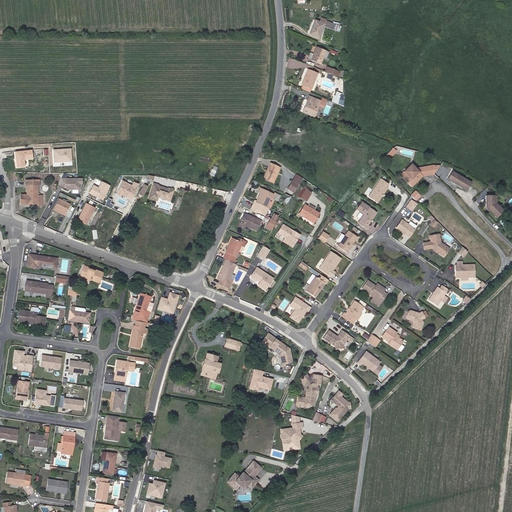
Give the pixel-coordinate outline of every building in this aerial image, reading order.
[(339,26),(329,23),(329,24),(319,21),(313,35),(322,39),(327,28),(337,32),(339,26)] [(316,62),(324,65),(329,51),(321,48),(316,62)] [(323,72),(335,76),(337,71),(325,66),(323,72)] [(322,75),(310,70),(304,86),(315,91),(322,75)] [(340,97),(338,97),(335,103),(348,108),(348,96),(341,94),(340,97)] [(317,118),(324,103),(315,99),(313,103),(311,102),(306,113),(317,118)] [(328,101),(322,115),(327,117),(333,103),(328,101)] [(384,161),(387,164),(393,157),(391,154),(384,161)] [(271,163),(264,180),(273,184),(279,167),(271,163)] [(442,167),(436,166),(428,166),(428,175),(436,174),(442,167)] [(275,185),(282,168),(279,167),(273,184),(275,185)] [(414,189),(425,179),(414,167),(404,177),(405,178),(404,179),(414,189)] [(293,194),(301,177),(294,174),(286,190),(293,194)] [(468,192),(472,185),(452,174),(448,181),(468,192)] [(72,179),(64,175),(60,184),(63,186),(66,179),(71,181),(72,179)] [(67,188),(71,181),(66,179),(63,186),(67,188)] [(42,196),(38,196),(37,185),(35,185),(35,180),(26,180),(26,186),(27,185),(27,195),(27,196),(21,196),(21,204),(38,204),(38,205),(42,205),(42,196)] [(389,188),(391,185),(383,180),(372,198),(380,203),(384,198),(382,197),(384,194),(386,195),(390,189),(389,188)] [(168,190),(157,186),(158,185),(153,184),(149,198),(157,201),(158,198),(170,202),(174,192),(171,191),(168,190)] [(138,194),(142,196),(147,187),(143,185),(138,194)] [(305,201),(310,192),(302,188),(297,196),(305,201)] [(269,209),(267,208),(273,196),(262,190),(261,193),(262,194),(258,203),(256,202),(252,211),(265,217),(269,209)] [(420,200),(424,196),(420,191),(415,196),(420,200)] [(112,210),(122,215),(127,204),(113,197),(108,208),(112,210)] [(57,210),(56,212),(59,214),(60,211),(65,214),(70,204),(66,202),(67,200),(63,198),(61,200),(58,199),(53,208),(57,210)] [(497,220),(503,213),(496,206),(496,198),(487,198),(487,210),(497,220)] [(86,224),(94,207),(86,203),(78,220),(86,224)] [(358,211),(365,215),(359,225),(368,231),(370,227),(369,226),(378,213),(363,203),(358,211)] [(102,218),(106,220),(112,210),(108,208),(102,218)] [(316,226),(322,218),(308,209),(303,218),(316,226)] [(244,229),(246,225),(258,231),(262,223),(250,216),(247,222),(243,221),(239,227),(244,229)] [(279,224),(272,221),(269,228),(275,231),(279,224)] [(413,240),(418,232),(420,229),(414,225),(411,228),(405,223),(400,231),(406,235),(407,235),(409,236),(409,238),(413,240)] [(275,233),(282,237),(280,242),(291,248),(299,234),(280,224),(275,233)] [(324,242),(328,234),(320,231),(316,239),(324,242)] [(339,240),(343,243),(340,247),(347,253),(350,249),(351,250),(360,237),(350,231),(347,236),(343,234),(339,240)] [(440,252),(442,254),(442,256),(447,260),(454,252),(445,246),(443,236),(433,238),(434,244),(426,246),(428,252),(435,251),(437,253),(440,252)] [(230,256),(228,262),(230,263),(236,266),(246,245),(238,241),(235,247),(234,247),(230,255),(230,256)] [(471,252),(466,247),(462,253),(468,257),(471,252)] [(259,258),(265,262),(271,252),(265,249),(259,258)] [(29,253),(27,266),(37,268),(37,265),(56,268),(58,258),(29,253)] [(336,267),(337,267),(342,260),(332,253),(321,269),(333,278),(336,273),(333,272),(336,267)] [(455,264),(455,274),(458,274),(460,277),(467,277),(475,277),(475,264),(462,264),(462,261),(457,261),(457,264),(455,264)] [(236,266),(230,263),(227,269),(236,274),(239,268),(236,266)] [(83,265),(79,277),(85,279),(85,277),(90,279),(100,282),(103,273),(83,265)] [(232,287),(230,286),(236,274),(227,269),(220,282),(224,283),(222,287),(230,291),(232,287)] [(263,285),(260,288),(268,293),(275,283),(259,271),(254,279),(255,280),(260,283),(261,284),(262,282),(264,284),(263,285)] [(318,278),(312,286),(308,292),(317,298),(322,291),(321,290),(323,288),(324,288),(326,285),(328,285),(331,281),(323,276),(322,279),(320,278),(319,279),(318,278)] [(312,286),(318,278),(315,276),(310,284),(312,286)] [(26,280),(25,290),(45,293),(45,296),(51,297),(53,285),(47,285),(48,283),(26,280)] [(385,304),(390,295),(387,293),(387,292),(380,287),(379,287),(378,289),(376,287),(376,285),(371,282),(366,291),(385,304)] [(448,295),(443,291),(440,289),(431,302),(439,308),(442,303),(446,298),(448,295)] [(174,314),(180,295),(170,292),(168,298),(161,296),(157,309),(174,314)] [(141,293),(134,310),(146,314),(147,310),(150,311),(151,311),(153,303),(150,302),(152,296),(141,293)] [(292,306),(298,310),(294,315),(295,319),(300,323),(303,319),(306,315),(309,311),(310,312),(313,308),(297,298),(292,306)] [(349,315),(348,314),(345,318),(356,325),(359,321),(359,319),(362,315),(364,314),(367,309),(358,303),(349,315)] [(75,306),(72,306),(71,310),(70,310),(69,319),(89,322),(90,313),(75,310),(75,306)] [(272,308),(268,312),(275,316),(278,312),(272,308)] [(31,311),(20,310),(18,320),(36,323),(35,325),(44,326),(45,317),(37,316),(37,312),(31,311)] [(427,320),(424,314),(421,316),(413,313),(411,314),(409,319),(411,322),(415,324),(416,323),(417,325),(416,326),(414,330),(423,332),(425,325),(424,322),(427,320)] [(143,328),(134,326),(133,326),(129,345),(139,347),(143,328)] [(399,336),(400,335),(392,330),(386,340),(393,345),(392,347),(401,352),(406,343),(402,341),(398,338),(399,336)] [(346,332),(341,338),(332,331),(326,340),(339,348),(347,347),(351,341),(355,344),(358,340),(346,332)] [(267,334),(262,342),(270,347),(275,339),(267,334)] [(370,343),(375,347),(379,341),(374,337),(370,343)] [(227,338),(225,346),(238,350),(240,342),(227,338)] [(274,350),(279,342),(275,339),(270,347),(274,350)] [(292,362),(289,349),(279,342),(274,350),(281,354),(283,364),(292,362)] [(32,371),(34,355),(25,355),(25,350),(14,349),(12,370),(32,371)] [(362,367),(364,365),(368,368),(369,366),(376,372),(380,366),(382,364),(368,353),(359,365),(362,367)] [(212,377),(214,371),(216,371),(218,363),(215,362),(217,356),(207,354),(206,358),(208,359),(205,370),(203,369),(202,374),(212,377)] [(41,367),(61,369),(62,357),(42,355),(41,367)] [(89,375),(90,361),(69,360),(68,373),(76,374),(89,375)] [(127,362),(118,360),(117,367),(115,367),(114,379),(125,381),(127,362)] [(379,376),(384,369),(380,366),(376,372),(375,373),(379,376)] [(322,376),(313,374),(313,375),(311,375),(308,377),(303,381),(306,387),(306,390),(306,391),(305,397),(304,398),(297,396),(295,405),(306,407),(311,405),(313,405),(315,397),(316,394),(315,392),(314,392),(315,390),(315,389),(317,388),(318,384),(320,384),(322,376)] [(299,379),(304,388),(306,387),(303,381),(308,377),(306,374),(299,379)] [(17,380),(16,399),(28,400),(30,381),(17,380)] [(47,395),(47,390),(36,389),(34,404),(51,406),(52,395),(47,395)] [(112,410),(121,411),(124,393),(115,391),(112,410)] [(337,408),(337,409),(335,409),(329,415),(337,422),(347,409),(347,403),(340,397),(341,395),(338,392),(331,400),(337,406),(337,408)] [(63,409),(83,410),(84,399),(64,398),(63,409)] [(317,422),(319,415),(315,413),(311,421),(317,422)] [(125,431),(126,423),(118,421),(119,416),(108,415),(106,423),(107,423),(106,432),(105,431),(104,439),(118,441),(120,430),(125,431)] [(293,427),(281,429),(283,451),(303,449),(300,427),(304,427),(303,421),(301,422),(300,415),(291,416),(293,427)] [(0,427),(0,436),(17,440),(18,430),(0,427)] [(64,431),(61,452),(70,454),(71,444),(73,444),(75,432),(64,431)] [(35,445),(34,449),(46,451),(49,434),(45,433),(44,437),(36,435),(36,434),(30,433),(28,444),(35,445)] [(163,457),(164,452),(152,450),(151,455),(155,456),(153,467),(160,468),(160,466),(169,467),(171,458),(163,457)] [(106,452),(105,460),(103,472),(113,474),(115,454),(106,452)] [(260,467),(252,461),(248,465),(256,472),(260,467)] [(256,472),(248,465),(245,469),(253,475),(256,472)] [(226,481),(235,488),(238,484),(246,484),(251,487),(255,481),(251,478),(253,476),(253,475),(245,469),(242,473),(241,472),(238,477),(233,473),(226,481)] [(7,472),(6,482),(23,485),(25,475),(7,472)] [(108,479),(97,477),(96,481),(98,481),(96,498),(106,500),(109,483),(107,483),(108,479)] [(48,479),(47,489),(66,492),(67,482),(48,479)] [(153,481),(153,484),(149,484),(147,495),(162,497),(164,482),(153,481)] [(163,510),(164,505),(147,500),(143,511),(156,511),(157,508),(163,510)] [(4,511),(15,511),(14,505),(10,506),(10,502),(3,503),(4,511)] [(106,511),(107,509),(111,510),(112,505),(96,503),(94,511),(106,511)]
